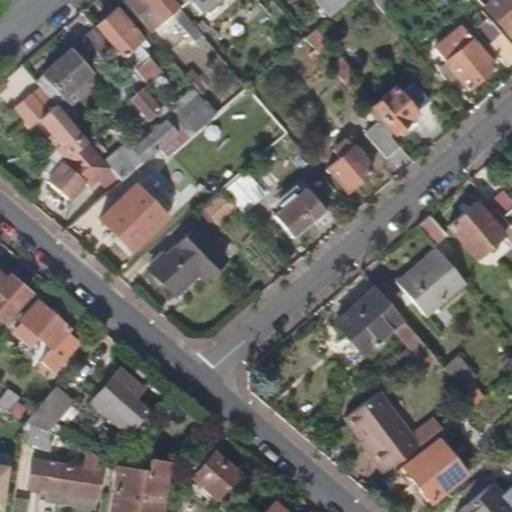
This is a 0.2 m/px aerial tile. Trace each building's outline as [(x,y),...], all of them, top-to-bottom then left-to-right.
[(202,35),(179,8),(177,10),(168,0),(127,0),(126,1),(151,31),(173,13),(196,41),(202,35)] [(192,0),(201,10),(212,0),(192,0)] [(349,1),(348,0),(323,0),(335,13),(349,1)] [(374,0),(385,13),(400,0),(374,0)] [(511,0),(492,0),(485,6),(511,37),(511,0)] [(511,37),(485,6),(481,9),(488,17),(511,45),(511,37)] [(143,39),(117,9),(98,26),(146,82),(159,71),(137,44),(143,39)] [(511,45),(488,17),(475,28),(506,66),(511,60),(511,45)] [(495,67),(463,28),(437,49),(468,88),(495,67)] [(316,29),(306,38),(318,53),(329,43),(316,29)] [(61,96),(88,73),(69,50),(41,73),(61,96)] [(343,80),(351,74),(338,59),(331,65),(343,80)] [(351,74),(343,80),(342,81),(378,122),(390,136),(394,132),(372,106),(376,103),(351,74)] [(405,122),(426,105),(411,86),(401,94),(395,87),(376,103),(372,106),(394,132),(396,131),(400,133),(405,129),(405,122)] [(148,120),(160,110),(143,90),(131,100),(148,120)] [(191,137),(218,113),(200,92),(172,116),(179,124),(183,128),(191,137)] [(109,169),(53,103),(36,117),(57,143),(49,178),(65,197),(83,182),(87,187),(109,169)] [(172,116),(166,108),(158,115),(166,125),(168,123),(175,132),(177,134),(183,128),(179,124),(172,116)] [(390,136),(378,122),(364,134),(385,158),(399,146),(390,136)] [(146,157),(175,132),(168,123),(166,125),(139,148),(133,142),(124,150),(129,156),(111,172),(120,183),(148,159),(146,157)] [(371,170),(346,139),(333,150),(340,158),(327,168),(346,191),(371,170)] [(222,191),(236,207),(242,215),(265,195),(243,170),(221,189),(222,191)] [(99,218),(129,250),(163,218),(150,203),(133,186),(99,218)] [(291,237),(323,210),(305,189),(295,197),(291,193),(277,205),(280,209),(273,215),(291,237)] [(236,207),(222,191),(206,204),(220,221),(236,207)] [(154,199),(150,203),(163,218),(168,213),(154,199)] [(511,226),(509,224),(496,208),(487,215),(477,201),(448,225),(476,257),(503,234),(511,244),(511,226)] [(446,235),(428,214),(415,225),(433,245),(446,235)] [(223,259),(195,229),(164,258),(161,254),(147,267),(172,294),(202,267),(208,273),(223,259)] [(421,312),(461,278),(433,245),(393,278),(421,312)] [(20,301),(28,293),(0,268),(0,317),(4,321),(0,325),(6,330),(27,307),(20,301)] [(363,353),(401,318),(373,287),(335,323),(363,353)] [(69,329),(37,301),(20,321),(22,323),(38,337),(51,348),(67,331),(69,329)] [(415,334),(404,321),(395,329),(406,342),(415,334)] [(38,337),(22,323),(15,331),(31,346),(38,337)] [(78,341),(67,331),(51,348),(40,360),(52,371),(78,341)] [(436,358),(415,334),(406,342),(427,366),(436,358)] [(485,397),(454,361),(444,369),(475,405),(485,397)] [(117,385),(124,376),(119,371),(111,380),(117,385)] [(134,399),(141,391),(124,376),(117,385),(111,380),(98,395),(112,408),(107,414),(119,424),(124,418),(133,426),(146,410),(134,399)] [(45,431),(69,403),(54,389),(32,415),(26,422),(33,425),(45,431)] [(410,435),(380,392),(345,417),(366,446),(364,447),(383,473),(418,446),(410,435)] [(112,408),(98,395),(92,402),(107,414),(112,408)] [(32,415),(15,403),(6,414),(26,422),(32,415)] [(139,431),(152,415),(146,410),(133,426),(139,431)] [(47,450),(54,435),(45,431),(33,425),(24,444),(45,454),(47,450)] [(429,438),(421,427),(410,435),(418,446),(429,438)] [(54,435),(47,450),(65,455),(69,443),(54,435)] [(431,503),(468,476),(440,438),(401,467),(431,503)] [(85,449),(82,467),(101,470),(103,457),(85,449)] [(217,498),(239,473),(214,452),(193,477),(217,498)] [(160,511),(168,460),(148,457),(147,470),(116,466),(109,511),(160,511)] [(97,497),(101,470),(82,467),(33,459),(29,486),(44,489),(94,497),(97,497)] [(511,511),(511,506),(492,482),(461,508),(463,511),(511,511)] [(94,497),(44,489),(42,502),(92,510),(94,497)] [(282,511),(272,503),(264,511),(282,511)]
